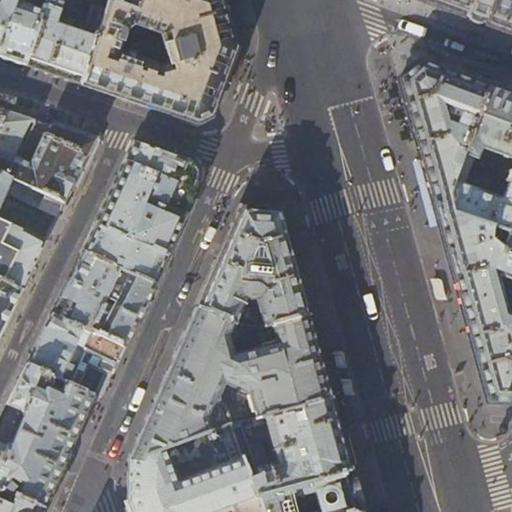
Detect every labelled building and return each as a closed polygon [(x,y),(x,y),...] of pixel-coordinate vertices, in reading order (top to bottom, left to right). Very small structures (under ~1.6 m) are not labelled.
[(0,0),(0,45),(15,6),(16,0),(0,0)] [(46,73),(80,84),(108,0),(94,0),(86,23),(58,12),(62,0),(16,0),(15,6),(26,9),(27,7),(42,13),(24,66),(46,73)] [(108,0),(80,84),(120,97),(167,113),(196,123),(209,117),(219,91),(236,48),(228,20),(222,0),(140,0),(137,10),(111,0),(108,0)] [(111,0),(137,10),(140,0),(111,0)] [(420,0),(464,16),(470,0),(420,0)] [(507,32),(511,34),(511,0),(470,0),(464,16),(507,32)] [(0,57),(9,61),(24,66),(42,13),(27,7),(26,9),(15,6),(0,45),(0,57)] [(488,401),(511,401),(511,252),(500,248),(507,230),(443,208),(442,204),(486,88),(446,73),(418,62),(399,79),(442,234),(488,401)] [(443,208),(507,230),(511,215),(511,97),(486,88),(442,204),(443,208)] [(26,119),(4,112),(0,120),(0,172),(65,203),(76,180),(95,142),(64,131),(26,119)] [(114,185),(94,226),(164,256),(186,205),(190,197),(197,169),(197,167),(196,165),(166,154),(134,143),(114,185)] [(57,218),(65,203),(0,172),(0,280),(22,291),(45,243),(50,231),(14,208),(9,211),(5,220),(0,216),(0,199),(4,190),(57,218)] [(212,270),(196,307),(251,330),(309,315),(294,262),(279,210),(240,207),(227,236),(212,270)] [(511,215),(507,230),(500,248),(511,252),(511,215)] [(87,239),(81,252),(115,268),(151,286),(158,271),(164,256),(94,226),(87,239)] [(67,281),(51,313),(86,331),(115,268),(81,252),(67,281)] [(151,286),(115,268),(86,331),(124,346),(138,316),(151,286)] [(0,335),(22,291),(0,280),(0,335)] [(129,459),(228,424),(240,422),(252,420),(331,397),(313,334),(309,315),(251,330),(196,307),(166,375),(129,459)] [(39,339),(26,365),(82,390),(85,383),(79,380),(86,364),(111,374),(124,346),(86,331),(51,313),(39,339)] [(0,443),(0,488),(41,508),(64,458),(87,405),(98,401),(99,399),(82,390),(26,365),(7,404),(21,410),(25,416),(12,443),(6,446),(0,443)] [(274,462),(256,468),(259,475),(266,494),(351,470),(341,434),(331,397),(252,420),(240,422),(248,445),(268,438),(274,462)] [(131,510),(131,511),(351,511),(361,509),(356,488),(351,470),(266,494),(253,497),(247,479),(259,475),(256,468),(248,445),(240,422),(228,424),(129,459),(128,502),(131,510)] [(0,511),(39,511),(41,508),(0,488),(0,511)]
